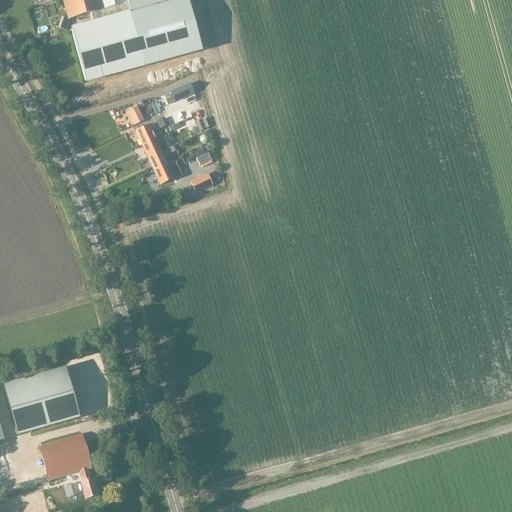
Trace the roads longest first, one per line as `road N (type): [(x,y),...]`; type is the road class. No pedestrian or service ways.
road 1 (secondary): [(178,511),(92,236),(0,52)]
road 2 (track): [(511,406),(174,500)]
